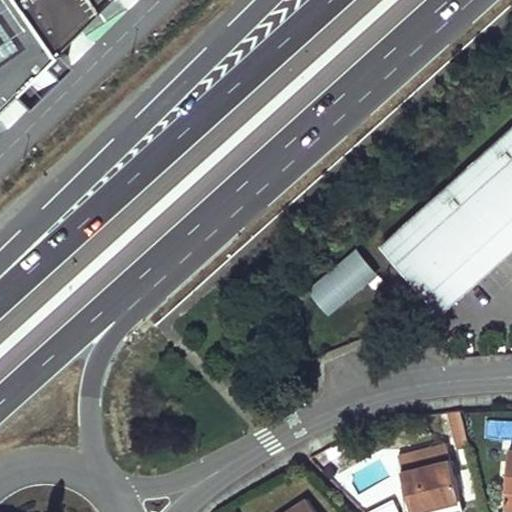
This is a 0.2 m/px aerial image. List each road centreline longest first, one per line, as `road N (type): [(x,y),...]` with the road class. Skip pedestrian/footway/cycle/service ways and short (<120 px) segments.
road 1 (primary): [(322,0),(0,292)]
road 2 (primary): [(146,280),(442,0)]
road 3 (motorway): [(261,0),(0,265)]
road 4 (tertiary): [(223,468),(352,404),(511,377)]
road 5 (primary): [(102,479),(87,408),(93,368),(146,280)]
road 6 (primary): [(0,403),(146,280)]
